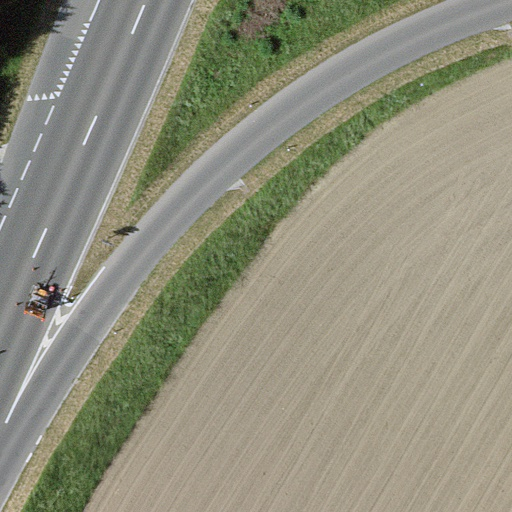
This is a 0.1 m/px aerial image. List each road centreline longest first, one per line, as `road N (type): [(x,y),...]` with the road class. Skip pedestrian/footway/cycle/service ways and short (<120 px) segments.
road 1 (primary): [(0,444),(149,241),(239,150),(368,59),(507,0)]
road 2 (primary): [(0,330),(85,144)]
road 3 (primary): [(85,144),(145,0)]
road 4 (primary): [(123,0),(85,144)]
